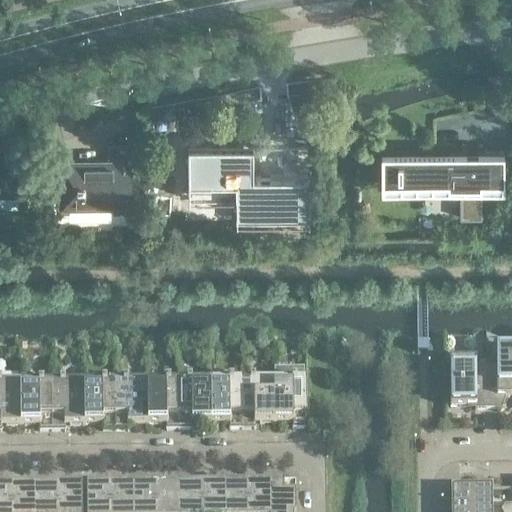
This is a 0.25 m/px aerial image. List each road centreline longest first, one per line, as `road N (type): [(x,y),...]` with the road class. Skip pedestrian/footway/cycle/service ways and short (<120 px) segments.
road 1 (residential): [(0,459),(315,453),(317,511)]
road 2 (secondary): [(0,63),(293,0)]
road 3 (residential): [(50,113),(334,58)]
road 4 (residential): [(334,58),(511,32)]
road 5 (secondary): [(144,0),(0,35)]
road 6 (residential): [(424,511),(431,459),(511,451)]
